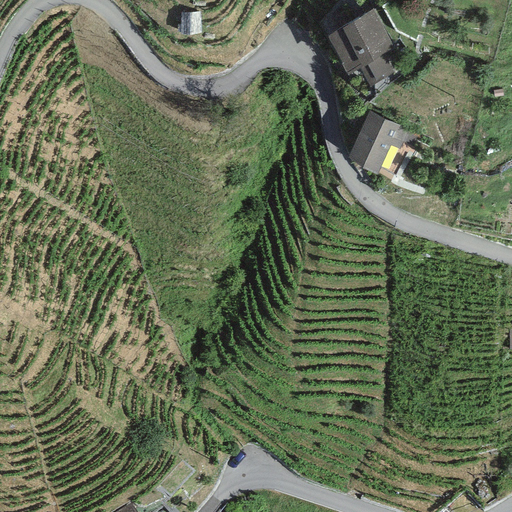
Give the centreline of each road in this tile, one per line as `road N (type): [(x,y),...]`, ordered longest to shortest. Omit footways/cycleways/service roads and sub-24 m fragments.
road 1 (unclassified): [(511,257),(398,220),(373,203),(342,163),(321,79),(305,64),(274,58),(219,87),(179,84),(91,0)]
road 2 (unclassified): [(206,511),(252,477),(365,511)]
